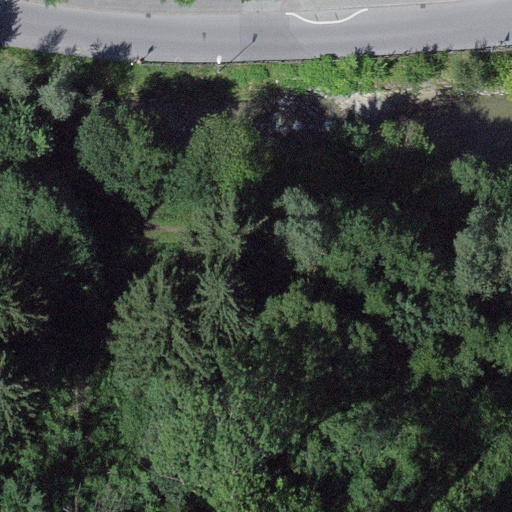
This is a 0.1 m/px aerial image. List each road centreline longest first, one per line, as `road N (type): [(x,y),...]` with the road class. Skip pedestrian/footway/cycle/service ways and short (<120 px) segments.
road 1 (track): [(511,287),(287,237),(170,236),(0,217)]
road 2 (residential): [(0,18),(189,38),(511,20)]
